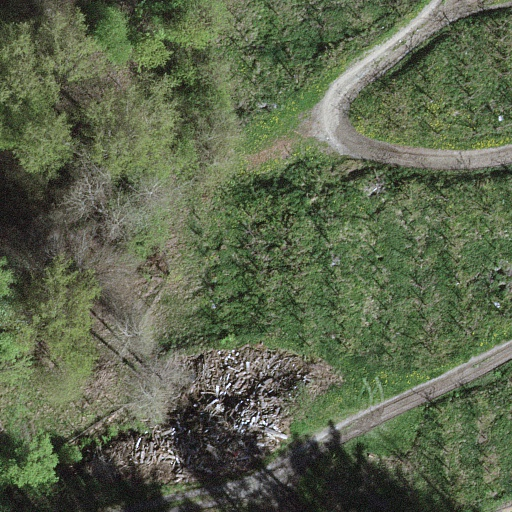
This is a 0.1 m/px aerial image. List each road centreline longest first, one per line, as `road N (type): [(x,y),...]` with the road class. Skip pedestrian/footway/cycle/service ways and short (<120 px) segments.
road 1 (track): [(511,353),(449,377),(221,500),(146,511)]
road 2 (track): [(442,0),(418,30),(350,83),(339,115),(352,140),(382,150),(443,158),(511,150)]
